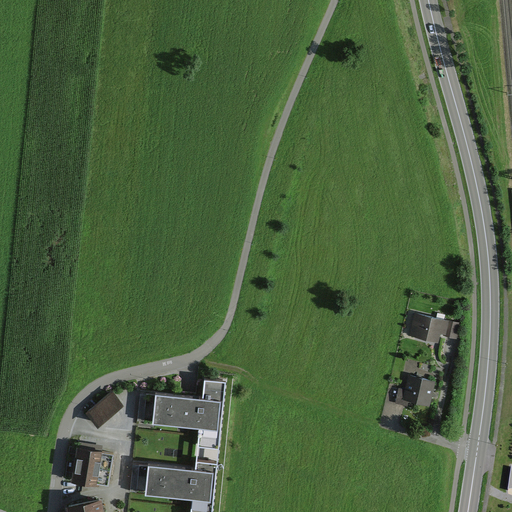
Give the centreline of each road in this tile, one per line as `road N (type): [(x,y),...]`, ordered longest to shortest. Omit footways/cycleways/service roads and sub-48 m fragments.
road 1 (secondary): [(428,0),(487,249),(487,369),(468,511)]
road 2 (track): [(332,0),(268,157),(226,322)]
road 3 (residential): [(54,511),(61,447),(80,397),(105,379),(203,352),(226,322)]
road 4 (track): [(381,425),(233,368)]
